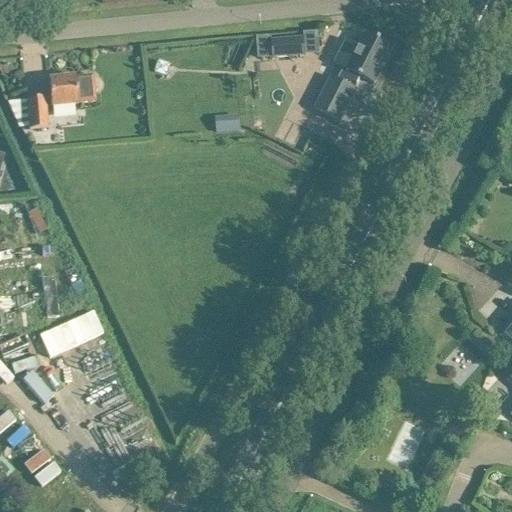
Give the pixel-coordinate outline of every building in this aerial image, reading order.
[(347,47),(337,65),(344,69),(338,81),(332,77),(315,110),(340,122),(357,90),(355,89),(361,77),(374,84),(393,48),(367,35),(358,53),(347,47)] [(304,39),(271,42),(273,58),(305,56),(304,39)] [(75,77),(48,80),(51,108),(78,105),(78,104),(95,103),(92,77),(75,78),(75,77)] [(322,81),(298,83),(299,94),(323,92),(322,81)] [(28,130),(48,128),(46,98),(26,99),(28,130)] [(0,334),(45,332),(42,283),(3,285),(4,291),(0,291),(0,334)]
